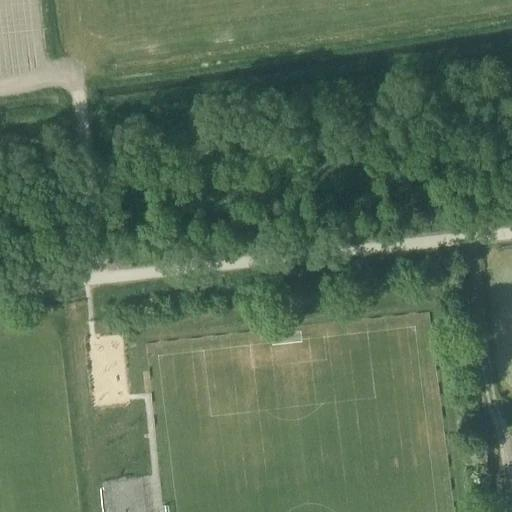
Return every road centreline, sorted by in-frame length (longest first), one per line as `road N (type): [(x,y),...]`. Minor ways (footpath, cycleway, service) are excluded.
road 1 (unclassified): [(0,290),(511,234)]
road 2 (track): [(102,279),(77,95)]
